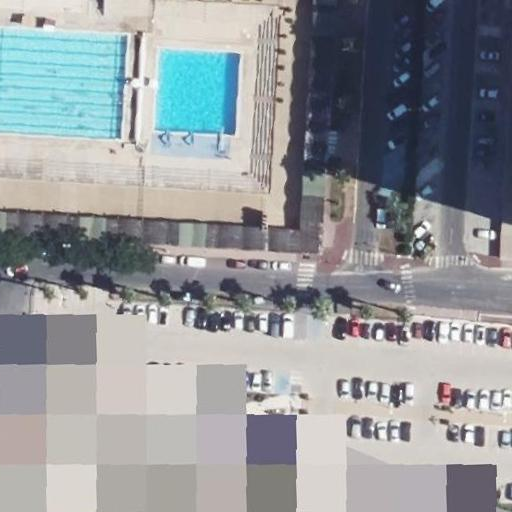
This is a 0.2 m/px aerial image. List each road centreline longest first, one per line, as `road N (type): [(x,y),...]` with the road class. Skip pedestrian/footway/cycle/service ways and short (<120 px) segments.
road 1 (residential): [(364,284),(0,273)]
road 2 (residential): [(383,0),(364,284)]
road 3 (residential): [(511,293),(364,284)]
